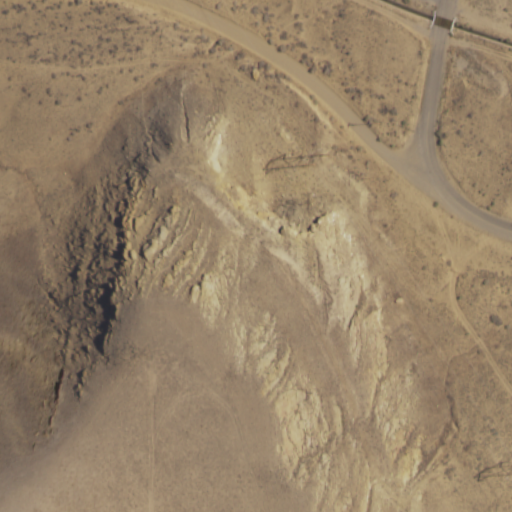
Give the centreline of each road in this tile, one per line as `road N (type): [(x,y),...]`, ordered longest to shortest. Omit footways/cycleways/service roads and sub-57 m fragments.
road 1 (tertiary): [(166,0),(271,52),(394,160),(420,172)]
road 2 (track): [(437,187),(453,251),(452,306),(511,368)]
road 3 (residential): [(420,172),(450,0)]
